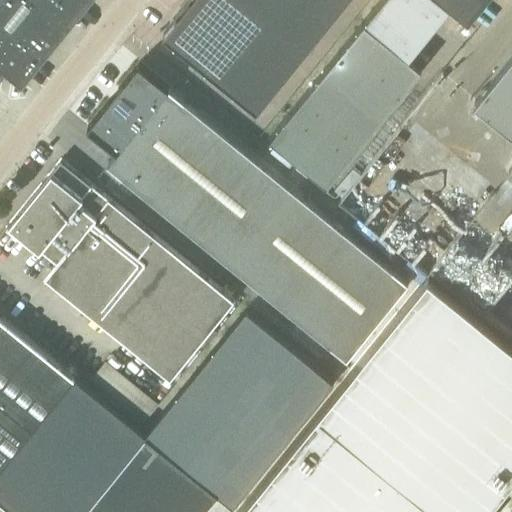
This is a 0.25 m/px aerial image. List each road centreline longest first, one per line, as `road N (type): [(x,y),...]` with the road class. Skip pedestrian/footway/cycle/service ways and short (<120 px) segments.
road 1 (unknown): [(511,1),(450,80),(444,114),(511,163)]
road 2 (unclassified): [(0,168),(137,0)]
